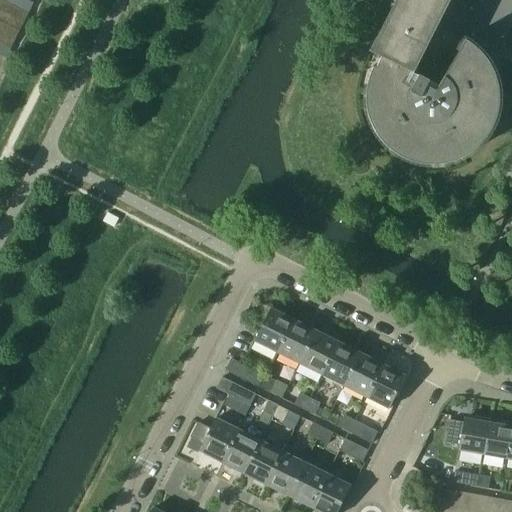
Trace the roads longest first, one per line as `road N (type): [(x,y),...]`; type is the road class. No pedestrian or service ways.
road 1 (residential): [(120,511),(252,265)]
road 2 (residential): [(441,351),(269,263),(252,265)]
road 3 (residential): [(369,511),(441,351)]
